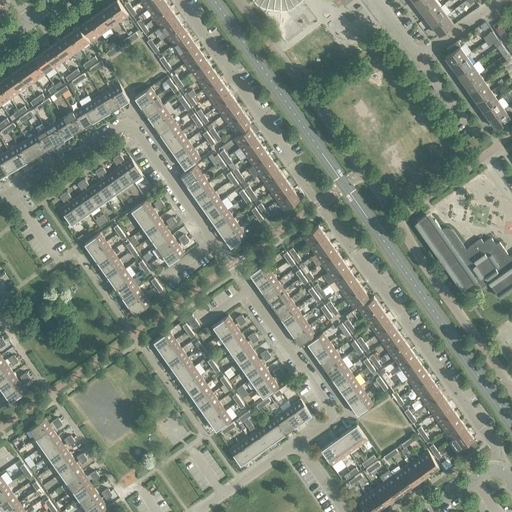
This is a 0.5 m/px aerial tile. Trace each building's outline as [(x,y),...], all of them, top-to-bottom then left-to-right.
[(128,15),(117,0),(116,0),(108,6),(119,21),(128,15)] [(161,0),(142,0),(142,1),(148,9),(161,0)] [(170,7),(164,0),(161,0),(148,9),(154,18),(170,7)] [(284,10),(291,8),(301,0),(253,0),(256,4),(263,7),(284,10)] [(430,0),(412,0),(413,0),(419,9),(430,0)] [(440,6),(435,0),(430,0),(419,9),(426,17),(440,6)] [(119,21),(108,6),(99,12),(110,28),(119,21)] [(447,15),(440,6),(426,17),(432,26),(447,15)] [(176,16),(170,7),(154,18),(161,27),(176,16)] [(110,28),(99,12),(90,18),(101,34),(110,28)] [(454,24),(447,15),(432,26),(439,35),(454,24)] [(182,25),(176,16),(161,27),(167,36),(182,25)] [(101,34),(90,18),(81,25),(92,40),(101,34)] [(484,22),(480,25),(483,29),(488,26),(485,21),(484,22)] [(188,34),(182,25),(167,36),(173,45),(188,34)] [(495,28),(500,36),(505,32),(500,25),(495,28)] [(90,42),(79,26),(70,33),(81,48),(90,42)] [(81,48),(70,33),(61,39),(72,55),(81,48)] [(195,42),(188,34),(173,45),(179,54),(195,42)] [(72,55),(61,39),(52,45),(63,61),(72,55)] [(446,49),(449,54),(445,56),(452,66),(466,55),(460,47),(461,46),(458,41),(446,49)] [(201,51),(195,42),(179,54),(185,62),(201,51)] [(63,61),(52,45),(43,51),(54,67),(63,61)] [(54,67),(43,51),(34,58),(45,73),(54,67)] [(207,60),(201,51),(185,62),(192,71),(207,60)] [(472,64),(466,55),(452,66),(458,75),(472,64)] [(45,73),(34,58),(25,64),(36,80),(45,73)] [(213,69),(207,60),(192,71),(198,80),(213,69)] [(36,80),(25,64),(17,70),(28,86),(36,80)] [(479,73),(472,64),(458,75),(464,83),(479,73)] [(220,78),(213,69),(198,80),(204,89),(220,78)] [(28,86),(17,70),(8,76),(19,92),(28,86)] [(485,82),(479,73),(464,83),(470,92),(485,82)] [(19,92),(8,76),(0,81),(0,84),(10,98),(19,92)] [(226,87),(220,78),(204,89),(210,98),(226,87)] [(491,91),(485,82),(470,92),(476,101),(491,91)] [(10,98),(0,84),(0,102),(1,104),(10,98)] [(129,100),(119,84),(110,89),(120,106),(129,100)] [(157,96),(150,86),(136,96),(135,97),(141,107),(157,96)] [(232,95),(226,87),(210,98),(216,106),(232,95)] [(120,106),(110,89),(101,95),(110,111),(120,106)] [(497,99),(491,91),(476,101),(483,110),(497,99)] [(110,111),(101,95),(91,100),(101,117),(110,111)] [(238,104),(232,95),(216,106),(223,115),(238,104)] [(163,104),(157,96),(141,107),(147,115),(163,104)] [(504,108),(497,99),(483,110),(489,119),(504,108)] [(101,117),(91,100),(82,106),(92,122),(101,117)] [(169,113),(163,104),(147,115),(153,124),(169,113)] [(244,113),(238,104),(223,115),(229,124),(244,113)] [(92,122),(82,106),(73,111),(83,128),(92,122)] [(510,118),(504,108),(489,119),(495,128),(510,118)] [(83,128),(73,111),(64,117),(73,133),(83,128)] [(175,122),(169,113),(153,124),(160,133),(175,122)] [(251,122),(244,113),(229,124),(235,133),(251,122)] [(73,133),(64,117),(54,123),(64,139),(73,133)] [(181,131),(175,122),(160,133),(166,142),(181,131)] [(64,139),(54,123),(45,128),(55,144),(64,139)] [(256,136),(249,127),(234,138),(240,147),(256,136)] [(55,144),(45,128),(36,134),(46,150),(55,144)] [(188,140),(181,131),(166,142),(172,151),(188,140)] [(46,150),(36,134),(26,139),(36,156),(46,150)] [(262,145),(256,136),(240,147),(246,156),(262,145)] [(36,156),(26,139),(17,145),(27,161),(36,156)] [(194,148),(188,140),(172,151),(178,160),(194,148)] [(27,161),(17,145),(8,150),(18,167),(27,161)] [(268,154),(262,145),(246,156),(253,165),(268,154)] [(200,158),(194,148),(178,160),(185,169),(200,158)] [(18,167),(8,150),(0,155),(0,157),(9,172),(18,167)] [(274,163),(268,154),(253,165),(259,174),(274,163)] [(0,177),(9,172),(0,157),(0,177)] [(142,174),(131,159),(122,165),(133,181),(142,174)] [(281,171),(274,163),(259,174),(265,182),(281,171)] [(133,181),(122,165),(113,171),(124,187),(133,181)] [(202,174),(196,165),(180,176),(187,185),(202,174)] [(124,187),(113,171),(105,178),(116,193),(124,187)] [(287,180),(281,171),(265,182),(271,191),(287,180)] [(209,183),(202,174),(187,185),(193,194),(209,183)] [(116,193),(105,178),(96,184),(107,199),(116,193)] [(293,189),(287,180),(271,191),(277,200),(293,189)] [(215,191),(209,183),(193,194),(199,202),(215,191)] [(107,199),(96,184),(87,190),(98,206),(107,199)] [(299,198),(293,189),(277,200),(284,209),(299,198)] [(98,206),(87,190),(78,196),(89,212),(98,206)] [(221,200),(215,191),(199,202),(205,211),(221,200)] [(89,212),(78,196),(69,202),(80,218),(89,212)] [(153,208),(147,199),(131,210),(137,219),(153,208)] [(227,209),(221,200),(205,211),(212,220),(227,209)] [(80,218),(69,202),(60,209),(71,224),(80,218)] [(159,217),(153,208),(137,219),(144,228),(159,217)] [(233,218),(227,209),(212,220),(218,229),(233,218)] [(95,220),(100,226),(107,221),(103,214),(95,220)] [(431,222),(426,215),(418,220),(423,228),(419,230),(462,291),(477,281),(481,287),(481,286),(482,286),(483,287),(489,283),(499,297),(511,288),(511,254),(509,256),(506,251),(499,242),(496,244),(491,238),(491,239),(490,239),(490,238),(489,238),(483,242),(481,239),(466,249),(464,246),(461,242),(454,231),(453,230),(452,230),(452,229),(450,228),(448,228),(447,227),(446,227),(445,227),(444,228),(443,228),(442,228),(441,229),(435,219),(431,222)] [(165,226),(159,217),(144,228),(150,237),(165,226)] [(240,227),(233,218),(218,229),(224,238),(240,227)] [(325,234),(318,225),(302,236),(309,245),(325,234)] [(172,235),(165,226),(150,237),(156,246),(172,235)] [(246,236),(240,227),(224,238),(230,247),(246,236)] [(106,241),(100,232),(84,243),(91,252),(106,241)] [(331,243),(325,234),(309,245),(315,254),(331,243)] [(178,244),(172,235),(156,246),(162,255),(178,244)] [(112,250),(106,241),(91,252),(97,261),(112,250)] [(337,252),(331,243),(315,254),(322,263),(337,252)] [(184,253),(178,244),(162,255),(169,264),(184,253)] [(119,259),(112,250),(97,261),(103,270),(119,259)] [(343,261),(337,252),(322,263),(328,271),(343,261)] [(125,268),(119,259),(103,270),(109,279),(125,268)] [(350,269),(343,261),(328,271),(334,280),(350,269)] [(272,272),(265,262),(249,273),(256,283),(272,272)] [(131,277),(125,268),(109,279),(116,288),(131,277)] [(356,278),(350,269),(334,280),(340,289),(356,278)] [(278,280),(272,272),(256,283),(262,291),(278,280)] [(137,286),(131,277),(116,288),(122,297),(137,286)] [(362,287),(356,278),(340,289),(346,298),(362,287)] [(284,289),(278,280),(262,291),(268,300),(284,289)] [(144,294),(137,286),(122,297),(128,305),(144,294)] [(369,296),(362,287),(346,298),(353,307),(369,296)] [(290,298),(284,289),(268,300),(275,309),(290,298)] [(150,303),(144,294),(128,305),(134,315),(150,303)] [(380,305),(373,296),(358,307),(364,316),(380,305)] [(483,309),(488,305),(482,297),(477,301),(479,304),(481,306),(483,309)] [(296,307),(290,298),(275,309),(281,318),(296,307)] [(386,314),(380,305),(364,316),(371,325),(386,314)] [(303,316),(296,307),(281,318),(287,327),(303,316)] [(199,324),(192,314),(186,318),(193,328),(199,324)] [(392,323),(386,314),(371,325),(377,334),(392,323)] [(240,315),(232,320),(228,315),(213,326),(219,335),(235,324),(238,322),(244,318),(242,315),(240,315)] [(309,325),(303,316),(287,327),(293,336),(309,325)] [(399,332),(392,323),(377,334),(383,343),(399,332)] [(241,333),(235,324),(219,335),(225,344),(241,333)] [(315,334),(309,325),(293,336),(300,345),(315,334)] [(175,339),(169,330),(153,341),(160,350),(175,339)] [(329,341),(323,332),(307,343),(314,352),(329,341)] [(405,341),(399,332),(383,343),(389,352),(405,341)] [(247,342),(241,333),(225,344),(231,353),(247,342)] [(181,348),(175,339),(160,350),(166,359),(181,348)] [(335,350),(329,341),(314,352),(320,361),(335,350)] [(411,349),(405,341),(389,352),(395,361),(411,349)] [(253,350),(247,342),(231,353),(238,361),(253,350)] [(188,357),(181,348),(166,359),(172,368),(188,357)] [(417,358),(411,349),(395,361),(402,369),(417,358)] [(260,359),(253,350),(238,361),(244,370),(260,359)] [(342,359),(335,350),(320,361),(326,370),(342,359)] [(194,366),(188,357),(172,368),(178,377),(194,366)] [(423,367),(417,358),(402,369),(408,378),(423,367)] [(266,368),(260,359),(244,370),(250,379),(266,368)] [(348,368),(342,359),(326,370),(332,379),(348,368)] [(0,382),(13,373),(7,364),(0,369),(0,382)] [(200,375),(194,366),(178,377),(185,386),(200,375)] [(430,376),(423,367),(408,378),(414,387),(430,376)] [(272,377),(266,368),(250,379),(256,388),(272,377)] [(354,377),(348,368),(332,379),(338,388),(354,377)] [(19,382),(13,373),(0,382),(0,387),(4,393),(19,382)] [(30,378),(29,375),(22,380),(25,383),(30,380),(30,378)] [(206,383),(200,375),(185,386),(191,394),(206,383)] [(436,385),(430,376),(414,387),(420,396),(436,385)] [(278,386),(272,377),(256,388),(263,397),(278,386)] [(360,385),(354,377),(338,388),(345,396),(360,385)] [(26,391),(19,382),(4,393),(10,402),(26,391)] [(213,392),(206,383),(191,394),(197,403),(213,392)] [(366,394),(360,385),(345,396),(351,405),(366,394)] [(442,394),(436,385),(420,396),(426,405),(442,394)] [(219,401),(213,392),(197,403),(203,412),(219,401)] [(373,403),(366,394),(351,405),(357,414),(373,403)] [(448,402),(442,394),(426,405),(433,413),(448,402)] [(312,414),(301,399),(292,405),(303,421),(312,414)] [(225,410),(219,401),(203,412),(209,421),(225,410)] [(455,411),(448,402),(433,413),(439,422),(455,411)] [(303,421),(292,405),(283,412),(294,427),(303,421)] [(231,419),(225,410),(209,421),(216,430),(231,419)] [(461,420),(455,411),(439,422),(445,431),(461,420)] [(294,427),(283,412),(274,418),(285,433),(294,427)] [(51,427),(45,418),(29,429),(36,438),(51,427)] [(247,418),(242,421),(250,432),(254,428),(247,418)] [(285,433),(274,418),(265,424),(276,440),(285,433)] [(467,429),(461,420),(445,431),(451,440),(467,429)] [(276,440),(265,424),(256,430),(267,446),(276,440)] [(368,439),(357,424),(347,430),(358,446),(368,439)] [(57,436),(51,427),(36,438),(42,447),(57,436)] [(473,438),(467,429),(451,440),(463,456),(473,449),(469,441),(473,438)] [(267,446),(256,430),(247,436),(258,452),(267,446)] [(358,446),(347,430),(339,436),(350,452),(358,446)] [(64,444),(57,436),(42,447),(48,455),(64,444)] [(258,452),(247,436),(238,443),(250,458),(258,452)] [(350,452),(339,436),(330,443),(341,458),(350,452)] [(250,458),(238,443),(229,449),(240,465),(250,458)] [(341,458),(330,443),(321,449),(332,465),(341,458)] [(70,453),(64,444),(48,455),(54,464),(70,453)] [(439,466),(428,450),(419,457),(430,472),(439,466)] [(76,462),(70,453),(54,464),(60,473),(76,462)] [(430,472),(419,457),(410,463),(421,479),(430,472)] [(82,471),(76,462),(60,473),(67,482),(82,471)] [(421,479),(410,463),(401,469),(412,485),(421,479)] [(412,485),(401,469),(392,475),(403,491),(412,485)] [(88,480),(82,471),(67,482),(73,491),(88,480)] [(403,491),(392,475),(384,482),(395,497),(403,491)] [(95,489),(88,480),(73,491),(79,500),(95,489)] [(395,497),(384,482),(375,488),(386,503),(395,497)] [(0,502),(13,493),(7,484),(0,489),(0,502)] [(386,503),(375,488),(366,494),(377,510),(386,503)] [(101,497),(95,489),(79,500),(85,508),(101,497)] [(4,511),(19,502),(13,493),(0,502),(0,508),(2,511),(4,511)] [(373,511),(377,510),(366,494),(357,501),(364,511),(373,511)] [(99,511),(107,507),(101,497),(85,508),(87,511),(99,511)] [(23,511),(25,511),(19,502),(4,511),(23,511)]
